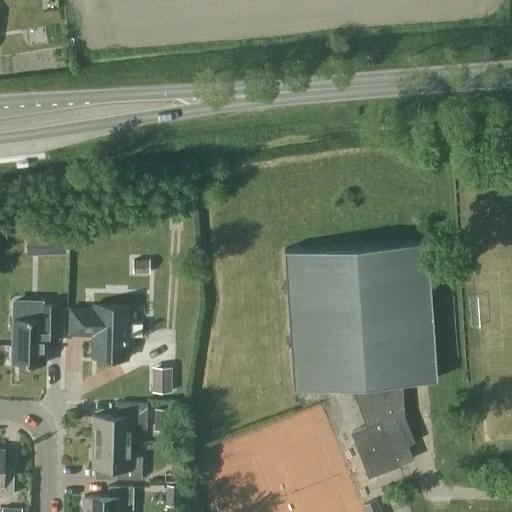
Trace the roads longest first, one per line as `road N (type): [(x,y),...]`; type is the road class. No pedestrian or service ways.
road 1 (primary): [(249,95),(511,76)]
road 2 (primary): [(0,138),(249,95)]
road 3 (primary): [(249,95),(0,102)]
road 4 (residential): [(46,511),(47,431),(38,416),(0,409)]
